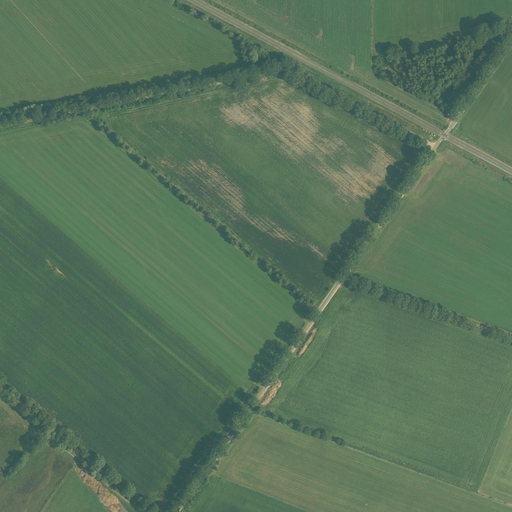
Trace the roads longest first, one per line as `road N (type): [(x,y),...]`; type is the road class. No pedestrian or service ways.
road 1 (unclassified): [(343,275),(511,38)]
road 2 (unclassified): [(176,511),(343,275)]
road 3 (track): [(149,511),(0,387)]
road 4 (unclassified): [(511,338),(343,275)]
